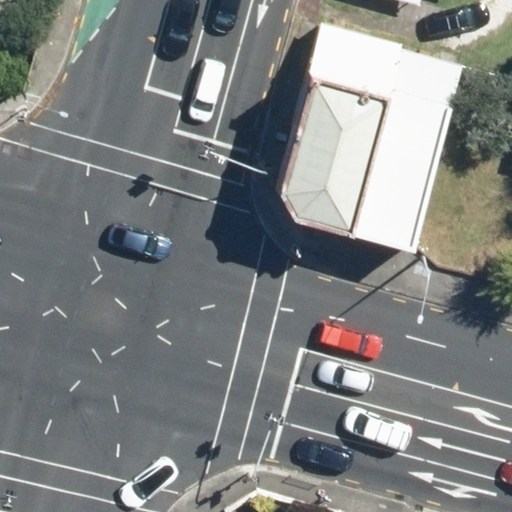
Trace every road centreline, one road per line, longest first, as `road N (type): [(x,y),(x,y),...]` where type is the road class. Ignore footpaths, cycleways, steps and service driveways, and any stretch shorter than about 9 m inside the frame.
road 1 (primary): [(511,409),(299,351),(96,318)]
road 2 (primary): [(172,0),(96,318)]
road 3 (primary): [(96,318),(70,511)]
